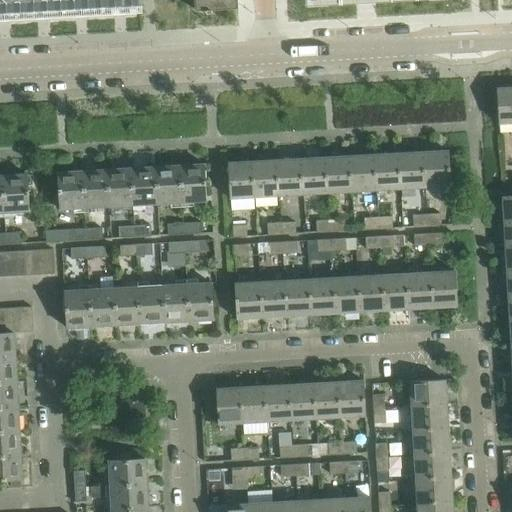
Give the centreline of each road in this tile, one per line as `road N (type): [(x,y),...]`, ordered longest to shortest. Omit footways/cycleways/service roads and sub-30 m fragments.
road 1 (residential): [(0,502),(38,500),(55,489),(51,368),(181,361)]
road 2 (residential): [(181,361),(446,345),(465,351),(471,369)]
road 3 (tertiary): [(0,71),(267,57)]
road 4 (tertiary): [(267,57),(511,40)]
road 5 (residential): [(190,511),(181,361)]
road 6 (residential): [(479,511),(471,369)]
